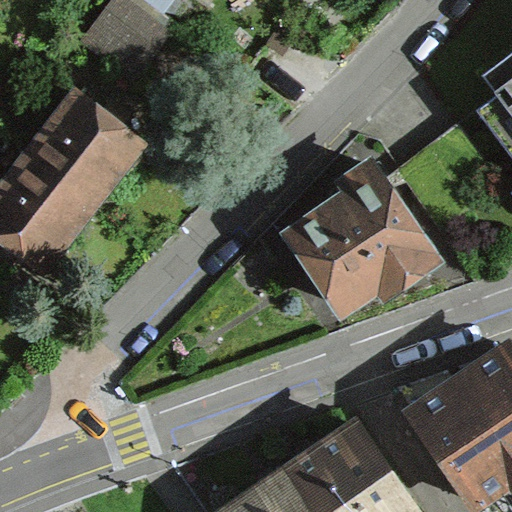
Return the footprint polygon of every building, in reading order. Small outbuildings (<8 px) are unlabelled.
[(170,33),(125,0),(117,0),(89,38),(138,75),(170,33)] [(511,60),(487,79),(503,100),(483,115),(511,153),(511,60)] [(150,149),(77,92),(27,157),(100,214),(132,173),(139,174),(146,165),(144,157),(150,149)] [(472,211),(428,151),(398,173),(441,233),(472,211)] [(369,156),(336,180),(346,195),(282,240),(342,324),(377,299),(388,314),(450,271),(369,156)] [(100,214),(27,157),(0,191),(0,243),(48,281),(55,271),(62,272),(69,263),(67,256),(100,214)] [(479,511),(511,489),(511,353),(507,346),(406,415),(472,511),(479,511)] [(415,511),(356,425),(285,473),(311,511),(415,511)] [(311,511),(285,473),(228,511),(311,511)]
